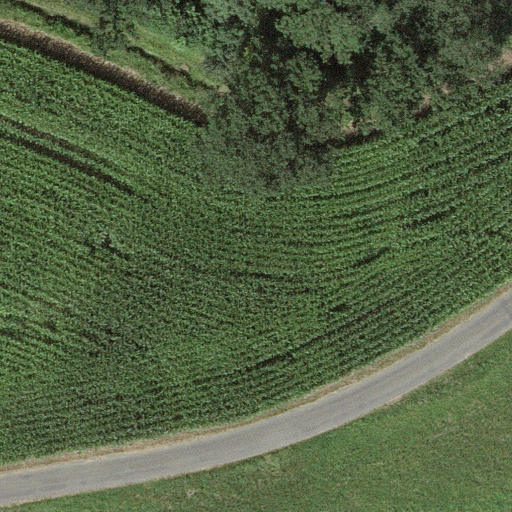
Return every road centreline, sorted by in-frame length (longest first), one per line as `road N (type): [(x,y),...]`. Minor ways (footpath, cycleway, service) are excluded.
road 1 (track): [(0,487),(198,455),(317,418),(511,309)]
road 2 (track): [(37,0),(135,32),(201,81),(285,98),(422,57),(511,14)]
